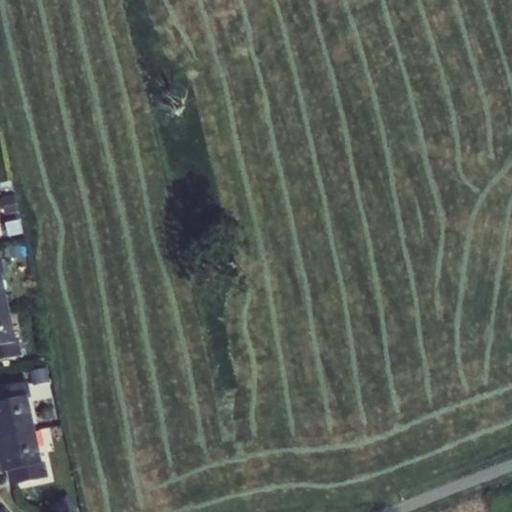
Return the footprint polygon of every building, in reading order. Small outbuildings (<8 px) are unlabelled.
[(0,195),(0,199),(4,214),(17,211),(13,193),(0,195)] [(6,308),(0,309),(0,345),(13,343),(13,340),(6,308)] [(13,343),(0,345),(0,359),(21,355),(17,339),(13,340),(13,343)] [(31,371),(34,384),(49,381),(46,368),(31,371)] [(30,397),(26,381),(0,386),(0,401),(25,396),(25,398),(30,397)] [(0,401),(0,437),(32,430),(25,398),(25,396),(0,401)] [(32,430),(0,437),(0,472),(5,471),(40,464),(39,462),(32,430)] [(40,464),(5,471),(8,485),(47,477),(43,461),(39,462),(40,464)] [(67,494),(50,506),(54,511),(69,511),(76,507),(67,494)]
